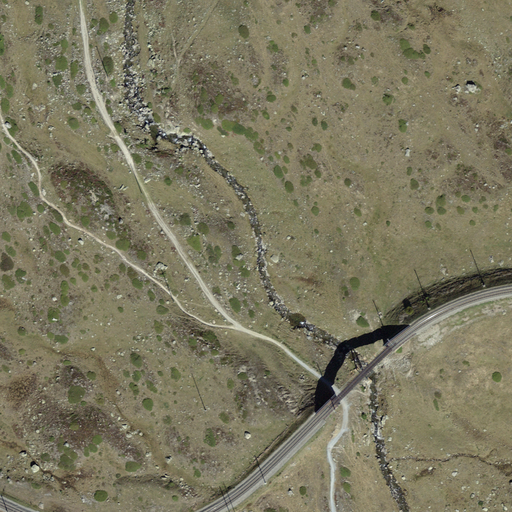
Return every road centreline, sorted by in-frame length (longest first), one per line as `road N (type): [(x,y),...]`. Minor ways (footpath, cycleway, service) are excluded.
road 1 (track): [(239,327),(163,225),(119,140),(91,78),(82,0)]
road 2 (track): [(334,511),(330,451),(345,425),(345,399),(280,343),(239,327)]
